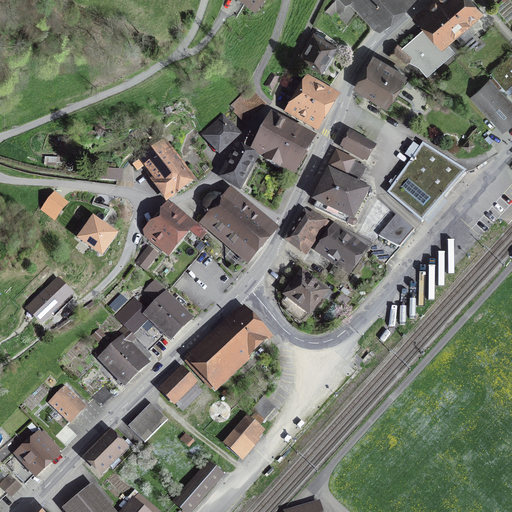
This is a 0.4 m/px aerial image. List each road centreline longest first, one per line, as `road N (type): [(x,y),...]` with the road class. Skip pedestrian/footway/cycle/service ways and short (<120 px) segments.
road 1 (track): [(511,265),(324,477),(349,511)]
road 2 (tertiary): [(246,285),(22,511)]
road 3 (residential): [(511,146),(355,322),(318,343)]
road 4 (tertiary): [(419,0),(355,69),(283,230)]
road 5 (residential): [(212,177),(170,202),(0,178)]
road 6 (residential): [(286,0),(256,82),(274,107),(212,177)]
road 7 (residential): [(206,511),(293,410),(318,343)]
road 8 (residential): [(0,137),(177,56)]
road 9 (track): [(143,388),(247,470)]
